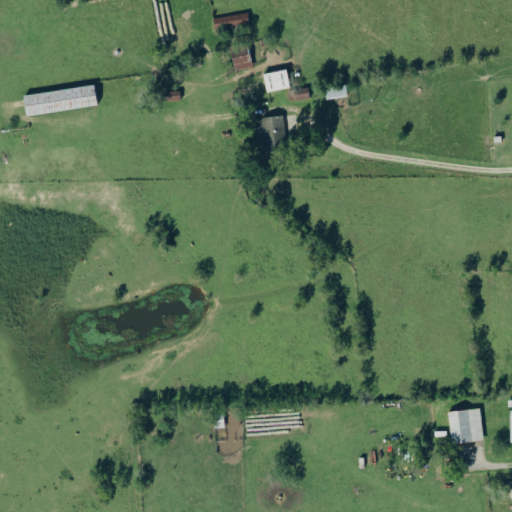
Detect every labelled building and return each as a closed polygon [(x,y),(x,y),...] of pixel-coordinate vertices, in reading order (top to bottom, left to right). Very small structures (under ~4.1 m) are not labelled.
[(216,30),(251,26),(249,14),(215,17),(216,30)] [(253,67),(250,51),(233,53),(235,70),(253,67)] [(291,88),(287,69),(264,74),(268,92),(291,88)] [(326,86),(327,99),(348,97),(347,85),(326,86)] [(24,94),(26,114),(98,107),(96,86),(24,94)] [(295,99),(310,99),(310,88),(295,89),(295,99)] [(256,119),(259,151),(288,148),(284,116),(256,119)] [(449,412),(453,443),(485,439),(481,408),(449,412)]
